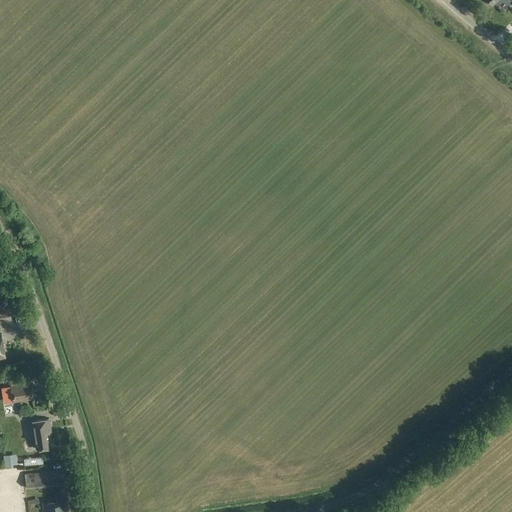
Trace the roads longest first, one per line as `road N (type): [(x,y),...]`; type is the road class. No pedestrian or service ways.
road 1 (unclassified): [(93,511),(75,420),(37,304),(0,228)]
road 2 (unclassified): [(300,511),(380,481),(511,369)]
